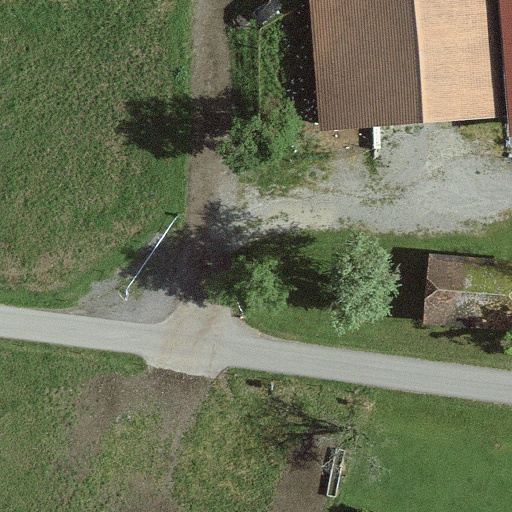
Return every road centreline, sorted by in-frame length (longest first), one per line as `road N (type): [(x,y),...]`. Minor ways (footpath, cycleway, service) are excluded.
road 1 (unclassified): [(0,321),(511,385)]
road 2 (track): [(199,347),(214,198),(216,0)]
